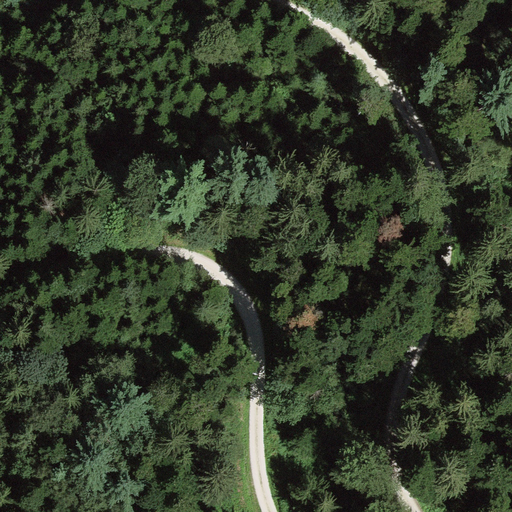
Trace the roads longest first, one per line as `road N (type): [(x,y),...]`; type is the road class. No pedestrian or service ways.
road 1 (track): [(402,511),(384,467),(386,419),(447,263),(442,173),(403,93),(350,38),(285,0)]
road 2 (track): [(0,300),(131,243),(189,247),(224,267),(255,308),(261,373),(254,439),(265,511)]
